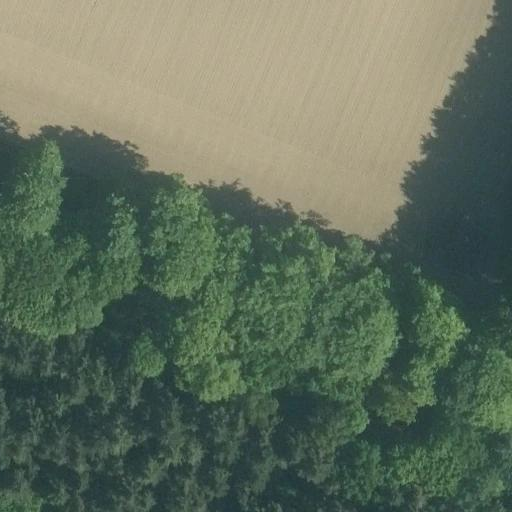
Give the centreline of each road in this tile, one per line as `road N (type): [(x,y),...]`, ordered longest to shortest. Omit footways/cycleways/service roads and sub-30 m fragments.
road 1 (track): [(0,184),(491,386)]
road 2 (track): [(443,511),(491,386)]
